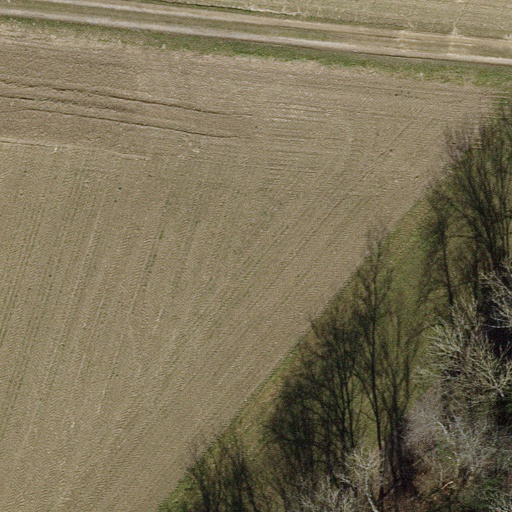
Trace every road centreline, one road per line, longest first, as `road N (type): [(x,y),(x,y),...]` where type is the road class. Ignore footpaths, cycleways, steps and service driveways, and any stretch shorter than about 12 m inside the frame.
road 1 (track): [(0,3),(511,51)]
road 2 (track): [(361,511),(511,332)]
